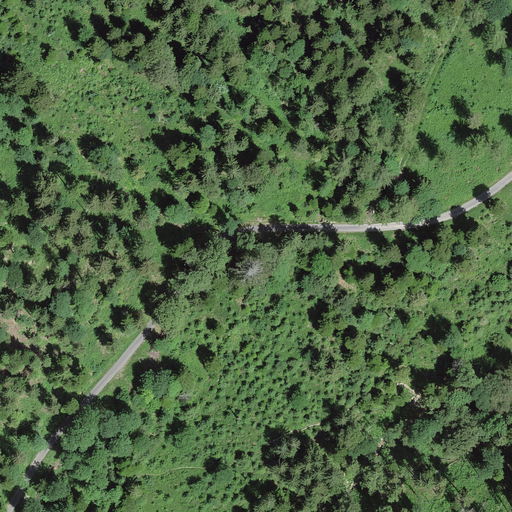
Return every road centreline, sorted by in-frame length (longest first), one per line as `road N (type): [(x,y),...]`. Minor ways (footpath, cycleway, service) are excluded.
road 1 (unclassified): [(511,175),(469,206),(415,225),(281,226),(221,240),(52,438),(8,511)]
road 2 (track): [(362,228),(401,173),(437,68),(473,0)]
